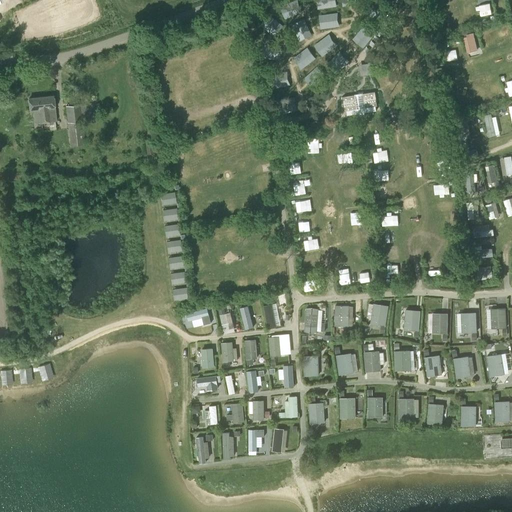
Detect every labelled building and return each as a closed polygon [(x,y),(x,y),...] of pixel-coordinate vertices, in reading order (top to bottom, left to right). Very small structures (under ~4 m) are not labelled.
[(361,28),(354,39),(361,43),(368,33),(361,28)] [(303,69),(318,58),(310,46),(295,57),(303,69)] [(491,88),(494,96),(502,94),(500,85),(491,88)] [(343,96),(345,110),(377,106),(376,92),(363,93),(364,95),(355,96),(355,94),(343,96)] [(56,121),(54,96),(29,99),(31,110),(34,110),(35,123),(56,121)] [(70,146),(85,144),(80,104),(65,106),(70,146)] [(490,136),(501,134),(497,112),(486,114),(490,136)] [(151,138),(144,139),(146,154),(153,153),(151,138)] [(384,151),(375,152),(375,161),(385,161),(384,151)] [(504,175),(511,173),(511,156),(501,158),(504,175)] [(439,184),(440,194),(450,193),(450,183),(439,184)] [(360,189),(349,188),(349,197),(359,197),(360,189)] [(165,204),(178,203),(177,191),(164,193),(165,204)] [(493,202),(486,204),(489,219),(496,217),(493,202)] [(178,207),(165,210),(166,221),(180,218),(178,207)] [(364,226),(363,213),(355,214),(355,226),(364,226)] [(384,225),(398,225),(398,215),(383,216),(384,225)] [(301,232),(312,229),(309,220),(299,223),(301,232)] [(169,236),(183,234),(181,223),(167,225),(169,236)] [(481,236),(493,235),(493,224),(480,225),(481,236)] [(387,233),(387,240),(396,240),(395,232),(387,233)] [(305,248),(315,247),(314,237),(304,239),(305,248)] [(170,252),(184,250),(183,239),(169,240),(170,252)] [(357,250),(358,258),(367,257),(366,249),(357,250)] [(171,257),(173,268),(187,266),(185,255),(171,257)] [(465,258),(453,258),(453,271),(464,271),(465,258)] [(388,264),(388,275),(402,276),(403,264),(388,264)] [(480,276),(493,275),(492,264),(478,266),(480,276)] [(174,284),(188,282),(187,270),(172,272),(174,284)] [(369,271),(360,273),(361,282),(371,281),(369,271)] [(174,289),(177,300),(191,297),(188,286),(174,289)] [(265,304),(267,327),(280,326),(278,303),(265,304)] [(388,325),(390,304),(375,303),(372,323),(388,325)] [(351,305),(336,305),(335,326),(351,326),(351,305)] [(486,328),(508,328),(508,306),(485,307),(486,328)] [(209,308),(187,313),(189,321),(204,317),(205,324),(213,322),(209,308)] [(248,308),(242,310),(248,329),(254,327),(248,308)] [(323,308),(305,308),(304,331),(323,331),(323,308)] [(407,309),(407,329),(421,330),(422,309),(407,309)] [(223,333),(236,331),(233,312),(220,314),(223,333)] [(449,332),(450,312),(434,312),(434,332),(449,332)] [(458,332),(478,332),(478,312),(458,312),(458,332)] [(287,354),(286,336),(270,336),(271,355),(287,354)] [(247,339),(248,358),(259,357),(258,338),(247,339)] [(223,361),(235,360),(234,341),(222,341),(223,361)] [(215,347),(203,348),(203,367),(216,367),(215,347)] [(412,370),(412,349),(395,350),(395,370),(412,370)] [(382,370),(381,350),(365,351),(366,371),(382,370)] [(510,373),(508,352),(488,355),(490,376),(510,373)] [(339,374),(355,373),(354,353),(337,354),(339,374)] [(320,375),(320,355),(304,355),(304,375),(320,375)] [(426,376),(444,375),(442,355),(425,355),(426,376)] [(455,358),(458,377),(473,375),(469,355),(455,358)] [(43,380),(53,377),(48,363),(39,366),(43,380)] [(286,378),(286,386),(294,386),(294,366),(279,366),(280,378),(286,378)] [(20,368),(21,382),(31,382),(30,368),(20,368)] [(0,370),(1,384),(11,384),(11,369),(0,370)] [(249,391),(260,391),(258,369),(248,370),(249,391)] [(226,375),(228,392),(240,391),(238,373),(226,375)] [(209,389),(221,388),(220,375),(198,376),(199,386),(209,386),(209,389)] [(286,401),(286,417),(299,416),(298,395),(290,396),(290,400),(286,401)] [(341,397),(341,418),(358,417),(357,396),(341,397)] [(385,417),(385,396),(369,396),(369,417),(385,417)] [(420,398),(399,397),(399,418),(420,418),(420,398)] [(265,419),(265,400),(254,400),(254,419),(265,419)] [(311,422),(327,422),(326,401),(310,402),(311,422)] [(511,401),(495,401),(495,421),(511,421),(511,401)] [(244,402),(225,403),(226,418),(234,418),(234,421),(245,421),(244,402)] [(445,423),(446,403),(429,403),(429,423),(445,423)] [(207,405),(208,424),(219,423),(218,405),(207,405)] [(463,405),(463,425),(479,425),(479,405),(463,405)] [(274,428),(276,451),(286,450),(284,427),(274,428)] [(258,450),(258,436),(265,436),(265,428),(249,429),(250,451),(258,450)] [(224,457),(236,457),(235,432),(223,432),(224,457)]
